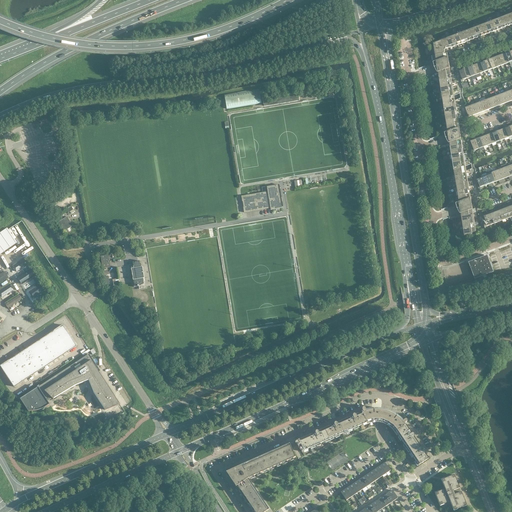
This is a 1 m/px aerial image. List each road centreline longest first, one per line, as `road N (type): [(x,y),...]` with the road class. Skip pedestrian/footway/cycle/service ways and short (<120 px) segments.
road 1 (motorway): [(0,115),(58,92),(191,74),(337,37)]
road 2 (residential): [(167,434),(0,178)]
road 3 (motorway): [(0,21),(54,40),(132,47),(218,31),(288,0)]
road 4 (secondary): [(427,321),(387,61)]
road 5 (secondary): [(402,329),(167,434)]
road 6 (residential): [(241,511),(214,470),(367,397),(388,396)]
road 7 (secondary): [(179,451),(388,357)]
road 8 (motorway): [(0,91),(67,50),(183,0)]
road 9 (secondary): [(373,84),(406,265)]
road 10 (secondary): [(167,434),(2,511)]
road 11 (secondary): [(45,511),(179,451)]
road 12 (residential): [(511,238),(442,261),(432,217)]
